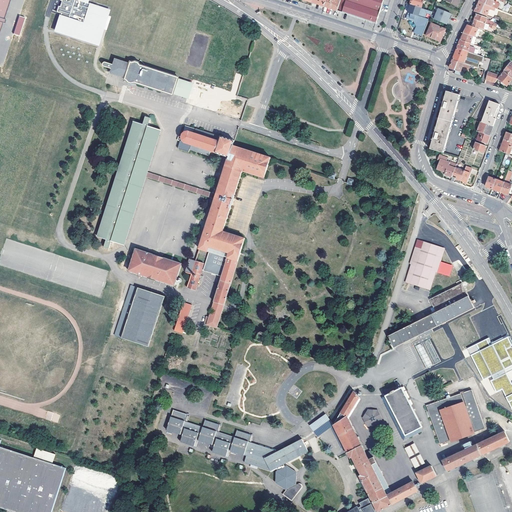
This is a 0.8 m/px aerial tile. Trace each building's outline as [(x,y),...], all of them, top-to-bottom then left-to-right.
[(60,0),(61,0),(60,6),(58,5),(56,11),(61,13),(55,29),(97,43),(103,24),(101,23),(103,17),(105,18),(108,9),(87,2),(87,0),(60,0)] [(326,0),(324,6),(335,10),(337,11),(340,0),(326,0)] [(340,0),(337,11),(376,24),(380,10),(383,0),(340,0)] [(479,0),(479,2),(490,6),(496,9),(499,2),(493,0),(479,0)] [(474,12),(487,16),(490,6),(479,2),(478,3),(474,12)] [(422,8),(414,5),(411,13),(411,15),(408,14),(407,18),(414,21),(416,27),(415,31),(423,34),(429,19),(426,17),(427,13),(431,14),(433,11),(422,8)] [(451,14),(438,9),(434,19),(447,24),(449,19),(450,16),(451,14)] [(474,19),(485,23),(489,24),(492,26),(496,27),(497,25),(493,23),(494,22),(486,19),(487,18),(476,14),(474,19)] [(16,15),(10,33),(16,35),(22,17),(16,15)] [(478,28),(483,30),(484,28),(486,29),(488,29),(489,24),(485,23),(474,19),(472,26),(478,28)] [(440,42),(445,29),(431,24),(426,36),(440,42)] [(465,30),(463,33),(475,37),(478,28),(472,26),(468,25),(467,26),(465,30)] [(461,39),(460,40),(471,44),(473,44),(476,37),(475,37),(463,33),(463,34),(461,39)] [(460,41),(457,48),(468,52),(469,49),(471,44),(460,40),(460,41)] [(471,66),(472,66),(473,62),(469,61),(468,62),(465,60),(468,52),(457,48),(455,53),(455,54),(453,60),(471,66)] [(188,98),(193,84),(178,79),(179,78),(141,65),(139,62),(136,61),(133,63),(131,62),(130,64),(116,59),(116,60),(111,58),(108,67),(113,69),(111,73),(126,78),(126,80),(127,81),(129,84),(132,84),(135,83),(173,95),(174,93),(188,98)] [(471,66),(453,60),(449,68),(455,70),(454,73),(462,76),(463,73),(460,72),(462,67),(470,69),(471,66)] [(498,75),(488,72),(485,79),(493,82),(498,75)] [(501,82),(504,84),(507,86),(511,79),(511,78),(504,72),(500,76),(498,79),(501,82)] [(434,134),(431,147),(430,149),(443,153),(443,152),(459,95),(446,92),(443,103),(434,134)] [(481,122),(493,126),(495,119),(493,118),(496,111),(496,108),(497,109),(498,106),(497,104),(489,101),(481,122)] [(125,245),(146,177),(148,172),(161,130),(148,126),(151,118),(146,117),(143,125),(135,122),(99,237),(107,239),(105,247),(109,249),(112,241),(125,245)] [(480,132),(489,136),(493,126),(481,122),(477,132),(480,132)] [(228,157),(233,146),(235,141),(220,136),(220,137),(195,129),(194,133),(184,130),(181,137),(178,136),(177,140),(180,141),(178,148),(188,152),(189,150),(209,156),(210,151),(228,157)] [(482,143),(483,142),(487,144),(489,136),(480,132),(477,140),(481,141),(480,143),(482,143)] [(511,142),(504,139),(500,151),(505,153),(509,154),(511,146),(511,142)] [(486,146),(476,142),(474,149),(483,153),(486,146)] [(271,158),(233,146),(228,157),(216,194),(215,200),(199,249),(211,253),(206,270),(219,274),(220,271),(223,272),(223,276),(209,318),(207,317),(205,324),(217,328),(245,239),(223,232),(242,171),(265,178),(271,158)] [(438,169),(442,171),(446,172),(446,174),(445,175),(452,177),(455,168),(457,164),(450,162),(450,163),(446,162),(448,158),(440,155),(438,160),(441,161),(438,169)] [(466,166),(465,171),(461,180),(467,183),(472,168),(466,166)] [(451,181),(454,182),(455,177),(456,175),(457,175),(456,179),(461,180),(465,171),(461,170),(458,169),(455,168),(452,177),(451,181)] [(215,200),(216,194),(148,172),(146,177),(215,200)] [(492,189),(496,179),(489,177),(486,186),(486,187),(488,187),(492,189)] [(496,179),(492,189),(493,189),(494,189),(501,192),(504,183),(496,179)] [(505,182),(504,183),(501,192),(506,194),(508,195),(509,195),(511,187),(511,184),(509,183),(505,182)] [(443,249),(419,241),(406,283),(430,290),(443,249)] [(182,263),(137,249),(130,271),(175,285),(182,263)] [(186,272),(192,273),(187,287),(196,290),(204,264),(196,261),(190,259),(186,272)] [(410,341),(431,330),(474,309),(462,284),(429,300),(436,313),(388,337),(394,349),(410,341)] [(148,346),(165,297),(131,285),(115,335),(148,346)] [(186,318),(188,319),(193,305),(184,302),(184,303),(183,304),(184,305),(180,316),(186,318)] [(188,319),(186,318),(180,316),(175,330),(184,333),(188,319)] [(439,361),(429,340),(431,339),(429,335),(432,333),(431,331),(431,330),(410,341),(413,348),(414,347),(425,368),(431,365),(421,344),(422,343),(432,365),(439,361)] [(256,334),(254,340),(259,341),(263,343),(265,337),(265,336),(265,335),(265,334),(264,333),(263,333),(263,332),(261,332),(260,333),(259,333),(259,334),(259,335),(256,334)] [(471,356),(483,381),(492,377),(493,380),(490,382),(496,394),(502,391),(511,410),(511,342),(509,337),(490,347),(487,340),(476,345),(479,352),(471,356)] [(467,349),(471,356),(479,352),(476,345),(467,349)] [(403,388),(386,396),(406,436),(423,427),(403,388)] [(472,390),(427,405),(440,444),(451,440),(452,442),(474,434),(474,433),(485,429),(479,412),(472,390)] [(377,510),(377,511),(380,511),(418,491),(413,482),(387,495),(372,465),(376,463),(374,457),(369,460),(348,417),(359,398),(354,391),(334,425),(345,448),(350,458),(352,457),(361,475),(359,476),(373,503),(377,510)] [(277,469),(283,465),(308,453),(302,440),(278,451),(276,452),(277,454),(248,444),(249,441),(250,436),(237,431),(235,438),(217,432),(219,425),(205,421),(203,427),(185,421),(187,414),(173,410),(167,430),(183,436),(181,443),(195,447),(197,440),(215,446),(213,453),(226,457),(228,451),(246,456),(244,463),(271,472),(277,469)] [(377,411),(369,410),(364,418),(368,426),(377,426),(382,419),(377,411)] [(326,414),(310,426),(318,437),(331,428),(342,450),(345,448),(334,425),(326,414)] [(484,454),(510,442),(505,432),(473,447),(470,442),(463,445),(466,450),(443,461),(448,471),(484,454)] [(52,511),(67,467),(35,456),(37,447),(19,441),(16,450),(0,445),(2,439),(0,438),(0,505),(21,511),(52,511)] [(276,452),(278,451),(249,441),(248,444),(277,454),(276,452)] [(417,443),(406,447),(410,456),(420,452),(417,443)] [(422,454),(411,459),(415,468),(426,463),(422,454)] [(484,454),(448,471),(448,472),(473,461),(474,463),(486,457),(484,454)] [(295,485),(294,484),(296,482),(296,480),(296,478),(295,475),(295,474),(294,472),(291,470),(288,469),(285,469),(283,465),(277,469),(279,472),(277,474),(276,477),(276,479),(276,481),(277,483),(279,486),(281,487),(283,488),(285,489),(287,489),(289,488),(290,488),(291,488),(289,489),(289,492),(295,496),(299,490),(300,490),(301,489),(304,485),(304,484),(304,483),(303,482),(302,482),(301,482),(301,483),(299,482),(295,485)] [(432,466),(417,473),(422,483),(437,476),(432,466)] [(289,492),(289,489),(286,494),(295,499),(301,489),(300,490),(299,490),(295,496),(289,492)] [(373,511),(377,510),(373,503),(371,504),(368,498),(359,503),(362,509),(359,510),(360,511),(373,511)]
